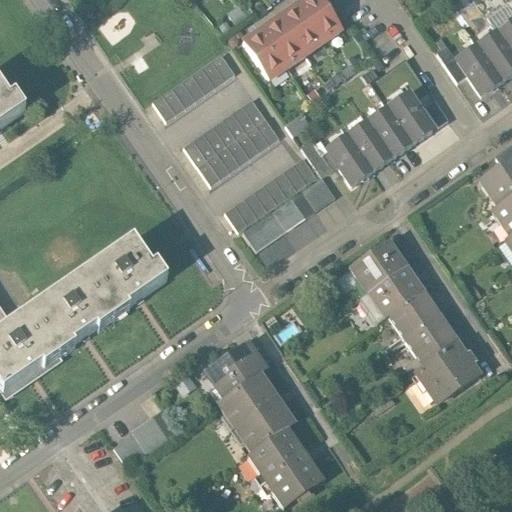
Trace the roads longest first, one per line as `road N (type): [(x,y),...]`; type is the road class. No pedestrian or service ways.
road 1 (residential): [(40,0),(179,211),(238,285),(245,309)]
road 2 (residential): [(245,309),(0,482)]
road 3 (residential): [(501,371),(386,206)]
road 4 (residential): [(348,468),(245,309)]
road 5 (residential): [(245,309),(386,206)]
road 6 (residential): [(376,0),(478,140)]
